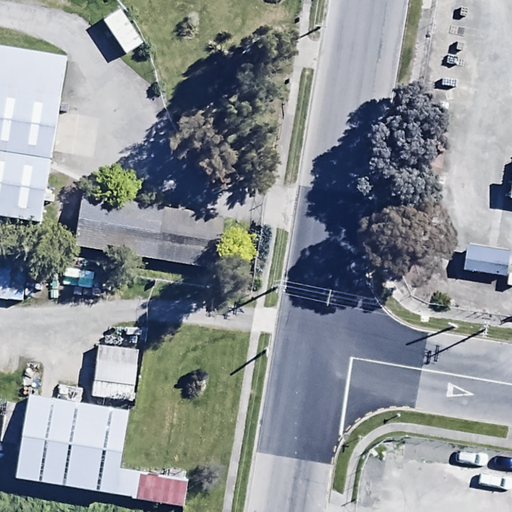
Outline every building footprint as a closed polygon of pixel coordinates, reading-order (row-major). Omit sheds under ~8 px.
[(140,45),(119,11),(100,23),(122,57),(140,45)] [(0,212),(36,218),(60,56),(0,47),(0,212)] [(468,71),(450,71),(449,96),(467,96),(468,71)] [(211,269),(220,221),(80,197),(72,245),(211,269)] [(23,268),(0,265),(0,302),(20,305),(23,268)] [(128,404),(134,351),(135,347),(112,344),(111,358),(95,357),(90,399),(128,404)] [(128,411),(27,392),(11,474),(113,493),(128,411)] [(0,445),(14,447),(18,408),(0,406),(0,445)] [(185,482),(137,476),(133,503),(181,509),(185,482)]
